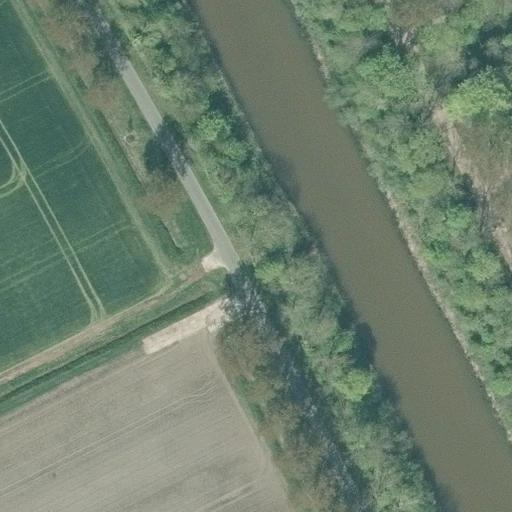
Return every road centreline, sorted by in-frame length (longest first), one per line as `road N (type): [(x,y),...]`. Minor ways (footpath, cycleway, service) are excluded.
road 1 (unclassified): [(361,511),(256,303),(82,0)]
road 2 (unclassified): [(511,259),(380,0)]
road 3 (track): [(0,420),(147,346),(256,303)]
